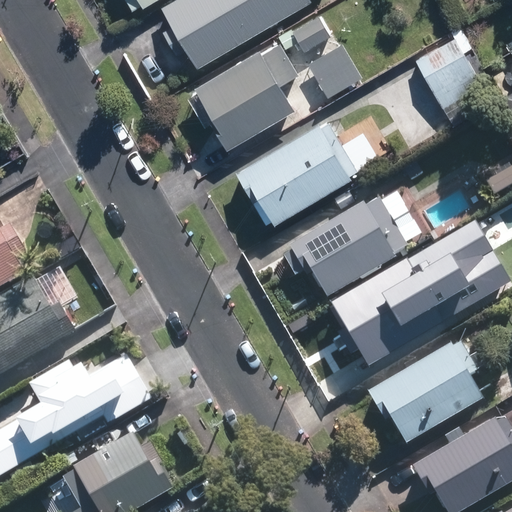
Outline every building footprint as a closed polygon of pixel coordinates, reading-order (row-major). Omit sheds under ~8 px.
[(150,0),(119,0),(127,13),(150,0)] [(309,3),(306,0),(180,0),(167,8),(200,66),(309,3)] [(324,12),(295,28),(307,49),(336,34),(324,12)] [(464,87),(435,37),(396,60),(426,110),(464,87)] [(288,73),(268,38),(178,90),(213,151),(284,111),(268,84),(288,73)] [(347,39),(314,60),(339,100),(372,79),(347,39)] [(511,58),(479,76),(511,136),(511,58)] [(334,158),(312,119),(221,170),(256,230),(366,169),(353,147),(334,158)] [(447,131),(390,164),(413,202),(469,169),(447,131)] [(380,226),(366,199),(271,249),(285,277),(296,271),(310,298),(417,242),(403,214),(380,226)] [(0,231),(0,284),(17,275),(7,257),(19,250),(6,228),(0,231)] [(511,275),(511,234),(494,246),(511,275)] [(477,291),(460,260),(421,280),(410,259),(319,307),(353,369),(436,325),(431,315),(477,291)] [(0,374),(63,338),(28,279),(0,294),(0,374)] [(475,394),(446,342),(342,401),(355,422),(368,415),(385,445),(475,394)] [(0,424),(0,484),(149,403),(116,343),(29,391),(37,405),(0,424)] [(453,511),(511,481),(511,459),(489,417),(386,473),(401,501),(422,490),(433,511),(453,511)] [(126,511),(159,492),(124,435),(34,490),(47,511),(126,511)]
